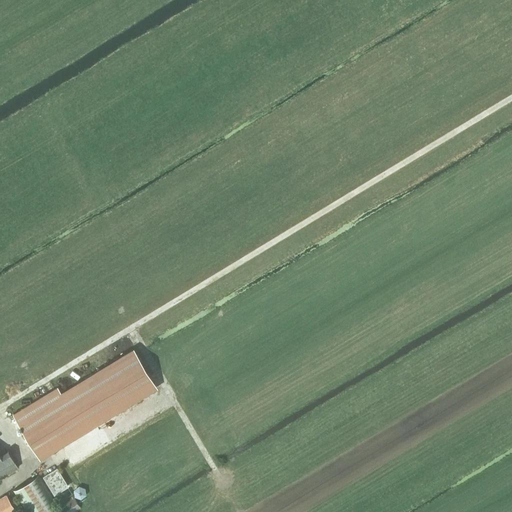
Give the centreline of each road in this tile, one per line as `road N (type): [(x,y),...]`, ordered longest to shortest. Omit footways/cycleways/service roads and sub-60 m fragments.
road 1 (track): [(219,478),(130,329),(511,98)]
road 2 (track): [(130,329),(0,408)]
